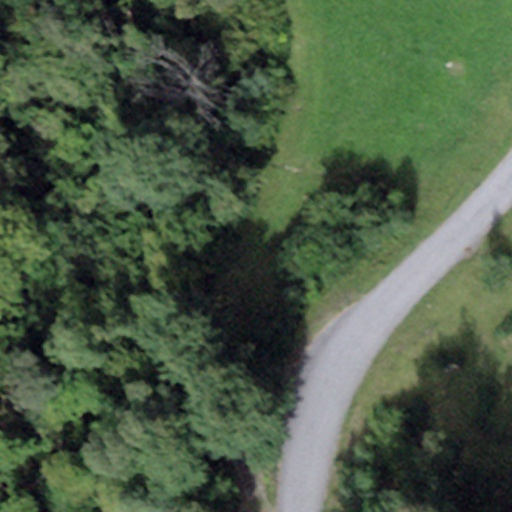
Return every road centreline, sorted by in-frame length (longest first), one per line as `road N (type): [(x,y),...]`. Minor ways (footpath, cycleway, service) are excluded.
road 1 (track): [(298,511),(315,429),(342,370),(385,306),(511,175)]
road 2 (track): [(265,511),(227,424),(218,371),(225,318),(269,234),(321,167)]
